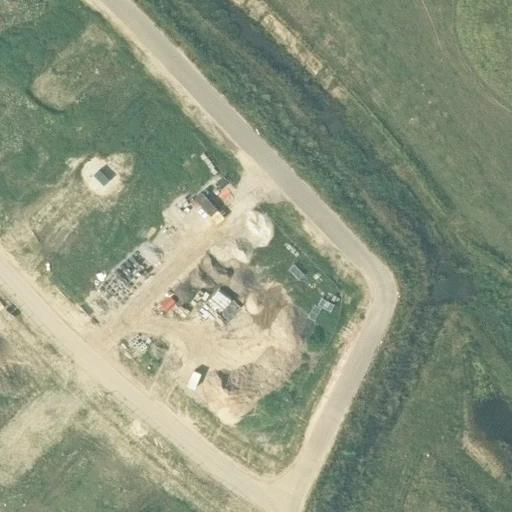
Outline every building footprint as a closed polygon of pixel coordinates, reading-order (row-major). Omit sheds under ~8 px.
[(0,0),(0,10),(5,14),(14,0),(0,0)] [(14,0),(5,14),(18,24),(35,0),(14,0)] [(35,0),(18,24),(32,33),(55,0),(35,0)] [(55,0),(32,33),(49,45),(49,46),(50,47),(78,7),(77,6),(67,0),(55,0)] [(101,88),(82,105),(92,116),(99,109),(115,126),(148,95),(138,85),(137,86),(130,79),(131,79),(129,78),(110,97),(101,88)] [(148,95),(115,126),(132,143),(125,150),(135,160),(153,142),(144,133),(164,114),(163,113),(156,106),(157,105),(148,95)] [(0,169),(20,151),(21,152),(22,151),(5,133),(12,126),(2,116),(0,117),(0,169)] [(197,128),(161,162),(177,179),(211,145),(212,146),(213,145),(197,128)] [(211,145),(177,179),(189,191),(223,158),(212,146),(211,145)] [(20,151),(0,169),(0,192),(4,197),(5,199),(25,180),(34,190),(53,172),(43,161),(36,168),(21,152),(20,151)] [(223,158),(189,191),(200,203),(235,170),(234,169),(223,158)] [(235,170),(200,203),(212,215),(244,185),(248,182),(235,168),(234,169),(235,170)] [(212,215),(209,217),(221,230),(255,197),(244,185),(212,215)] [(255,197),(221,230),(233,242),(267,209),(255,197)] [(267,209),(233,242),(244,254),(279,221),(278,220),(267,209)] [(279,221),(244,254),(260,271),(295,237),(279,220),(278,220),(279,221)] [(77,225),(51,251),(52,252),(53,252),(64,263),(89,237),(78,226),(77,225)] [(89,237),(64,263),(76,275),(74,276),(75,277),(102,249),(101,248),(101,249),(89,237)] [(102,249),(75,277),(77,275),(89,287),(114,261),(102,250),(102,249)] [(114,261),(89,287),(100,298),(101,298),(123,276),(124,276),(127,273),(126,272),(125,272),(114,261)] [(100,298),(97,301),(98,302),(99,302),(110,313),(135,287),(124,276),(123,276),(101,298),(100,298)] [(307,279),(298,299),(341,320),(340,321),(341,321),(352,300),(307,279)] [(135,287),(110,313),(122,324),(120,326),(121,327),(148,299),(147,298),(135,287)] [(148,299),(121,327),(123,325),(135,336),(159,311),(148,299)] [(298,299),(290,314),(333,335),(340,321),(341,320),(298,299)] [(159,311),(135,336),(147,348),(172,322),(159,311)] [(290,314),(283,329),(326,350),(333,335),(290,314)] [(172,322),(147,348),(158,359),(157,361),(158,362),(185,334),(184,333),(183,334),(172,322)] [(283,329),(275,345),(279,347),(279,346),(318,366),(319,365),(326,350),(283,329)] [(0,360),(16,346),(7,336),(5,337),(0,331),(0,360)] [(16,346),(0,360),(0,408),(1,410),(20,393),(12,383),(31,365),(24,357),(25,355),(16,346)] [(279,347),(272,362),(315,383),(322,368),(323,367),(319,365),(318,366),(279,346),(279,347)] [(272,362),(264,377),(307,398),(315,383),(272,362)] [(264,377),(257,392),(300,413),(307,398),(264,377)] [(257,392),(250,407),(293,428),(293,427),(300,413),(257,392)] [(250,407),(240,427),(284,449),(294,427),(293,427),(293,428),(250,407)] [(62,440),(45,460),(56,469),(62,462),(79,476),(80,477),(108,445),(107,444),(90,429),(91,429),(89,428),(72,449),(62,440)] [(79,476),(78,477),(97,494),(91,501),(102,510),(119,490),(109,482),(127,461),(128,460),(108,443),(107,444),(108,445),(80,477),(79,476)] [(126,495),(111,511),(161,511),(172,499),(171,498),(154,484),(155,483),(153,482),(136,503),(126,495)] [(189,511),(172,497),(171,498),(172,499),(161,511),(189,511)] [(16,499),(8,506),(13,511),(20,511),(24,508),(16,499)]
